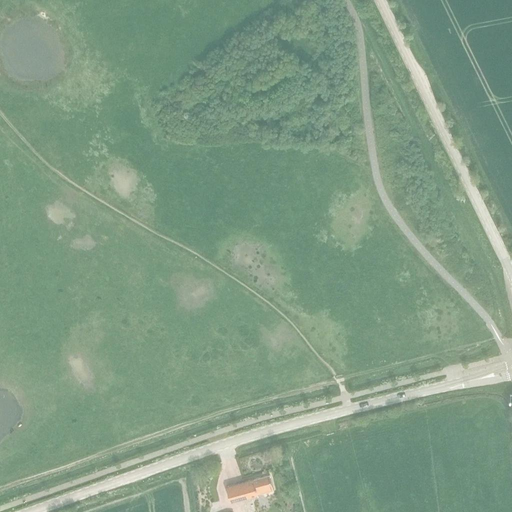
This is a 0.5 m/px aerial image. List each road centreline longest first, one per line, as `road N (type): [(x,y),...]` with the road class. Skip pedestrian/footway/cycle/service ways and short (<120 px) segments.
road 1 (unclassified): [(31,511),(264,430),(511,370)]
road 2 (tertiary): [(511,277),(376,0)]
